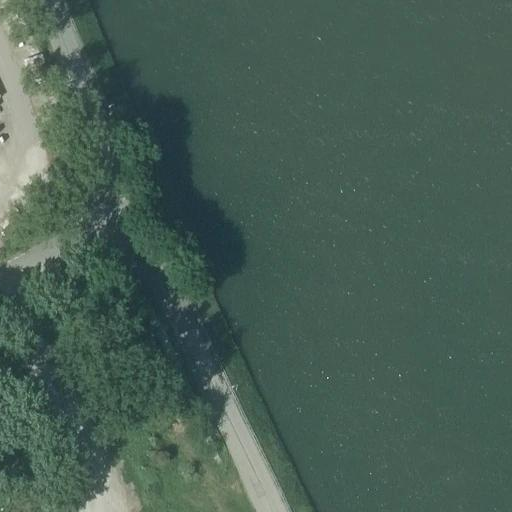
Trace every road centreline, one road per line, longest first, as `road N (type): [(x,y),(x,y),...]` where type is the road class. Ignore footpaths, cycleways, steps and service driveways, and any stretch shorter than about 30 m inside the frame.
road 1 (unclassified): [(266,511),(156,277),(92,222)]
road 2 (unclassified): [(92,222),(106,183),(40,0)]
